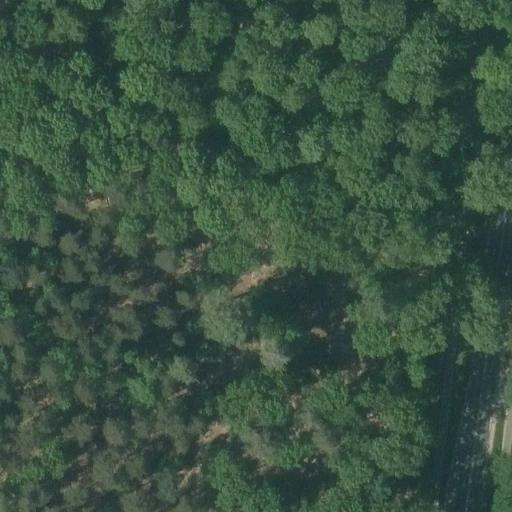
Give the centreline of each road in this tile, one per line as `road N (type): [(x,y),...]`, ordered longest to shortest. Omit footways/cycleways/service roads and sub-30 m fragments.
road 1 (primary): [(466,511),(511,164)]
road 2 (track): [(215,247),(499,256)]
